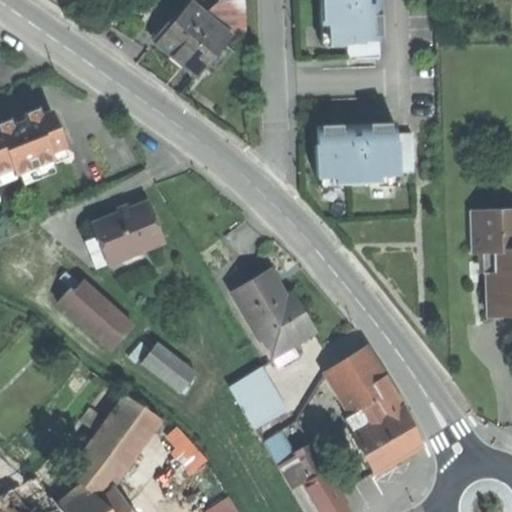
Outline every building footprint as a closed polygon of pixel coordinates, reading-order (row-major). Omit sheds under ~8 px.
[(248,33),(246,0),(232,0),(233,33),(248,33)] [(387,0),(315,0),(316,2),(317,48),(389,45),(387,0)] [(180,57),(199,72),(231,34),(194,5),(176,26),(163,42),(180,57)] [(156,37),(163,42),(176,26),(169,22),(156,37)] [(0,126),(0,176),(14,171),(16,178),(58,162),(55,154),(67,149),(61,133),(54,116),(46,119),(43,110),(0,126)] [(405,122),(312,125),(313,156),(314,191),(407,188),(405,122)] [(95,223),(110,265),(168,244),(160,224),(152,202),(95,223)] [(511,315),(511,212),(473,213),(473,253),(478,253),(478,263),(470,263),(470,274),(489,274),(490,316),(511,315)] [(238,293),(274,356),(279,352),(295,343),(316,331),(306,313),(295,295),(288,298),(273,272),(238,293)] [(71,288),(60,300),(114,350),(126,337),(109,321),(119,310),(86,280),(75,292),(71,288)] [(136,326),(119,310),(109,321),(126,337),(136,326)] [(321,351),(349,398),(367,388),(385,377),(357,329),(321,351)] [(302,355),(295,343),(279,352),(286,364),(302,355)] [(160,344),(145,364),(182,392),(197,372),(160,344)] [(233,387),(255,427),(286,409),(264,370),(233,387)] [(370,393),(386,419),(404,409),(385,377),(367,388),(370,393)] [(352,404),(359,400),(370,393),(367,388),(349,398),(352,404)] [(359,400),(374,426),(386,419),(370,393),(359,400)] [(66,475),(80,487),(103,504),(112,491),(160,425),(123,397),(66,475)] [(354,438),(374,473),(400,458),(425,443),(404,409),(386,419),(374,426),(354,438)] [(165,438),(193,473),(211,458),(182,424),(165,438)] [(299,454),(314,478),(328,470),(314,445),(299,454)] [(293,490),(308,482),(314,478),(299,454),(279,466),(293,490)] [(321,504),(325,511),(353,511),(328,470),(314,478),(308,482),(315,493),(321,504)] [(0,511),(31,511),(49,497),(33,482),(0,498),(0,511)] [(80,487),(59,510),(61,511),(110,511),(103,504),(80,487)] [(121,511),(124,510),(112,491),(103,504),(110,511),(121,511)] [(316,507),(321,504),(315,493),(309,496),(316,507)] [(243,511),(235,495),(208,508),(209,511),(243,511)] [(61,511),(59,510),(49,497),(31,511),(61,511)]
